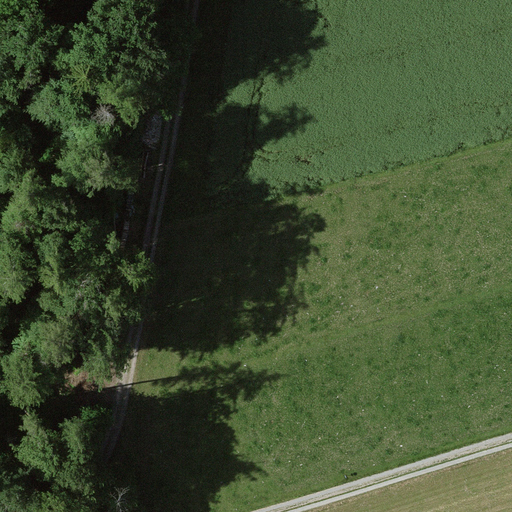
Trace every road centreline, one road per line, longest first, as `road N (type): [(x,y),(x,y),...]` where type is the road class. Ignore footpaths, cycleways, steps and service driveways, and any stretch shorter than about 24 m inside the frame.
road 1 (track): [(65,511),(101,467),(124,397),(185,0)]
road 2 (track): [(276,511),(511,439)]
